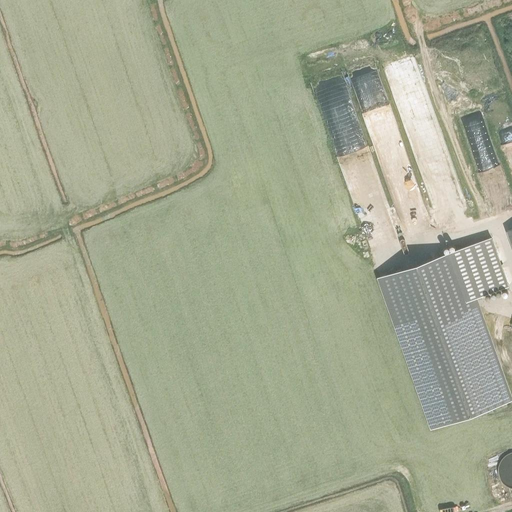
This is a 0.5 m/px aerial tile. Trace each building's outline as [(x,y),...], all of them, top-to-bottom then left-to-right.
[(481,111),(470,72),(453,76),(464,115),(481,111)] [(346,75),(317,85),(331,128),(335,126),(333,120),(350,115),(348,109),(347,109),(346,106),(352,104),(357,118),(360,117),(346,75)] [(368,135),(361,120),(356,122),(362,137),(368,135)] [(506,401),(470,299),(508,286),(491,238),(379,277),(432,427),(506,401)] [(498,472),(499,477),(501,482),(505,486),(510,489),(511,489),(511,452),(508,454),(503,458),(500,462),(498,467),(498,472)]
